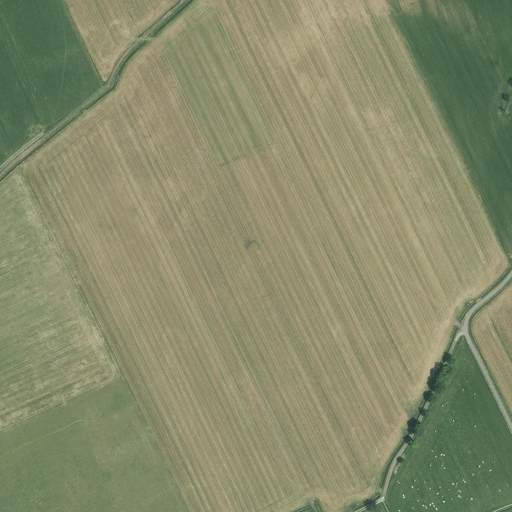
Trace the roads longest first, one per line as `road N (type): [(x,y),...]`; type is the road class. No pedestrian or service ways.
road 1 (track): [(184,0),(129,48),(103,89),(0,169)]
road 2 (track): [(465,332),(383,496),(357,511)]
road 3 (unclassified): [(511,429),(465,332),(473,309),(511,273)]
